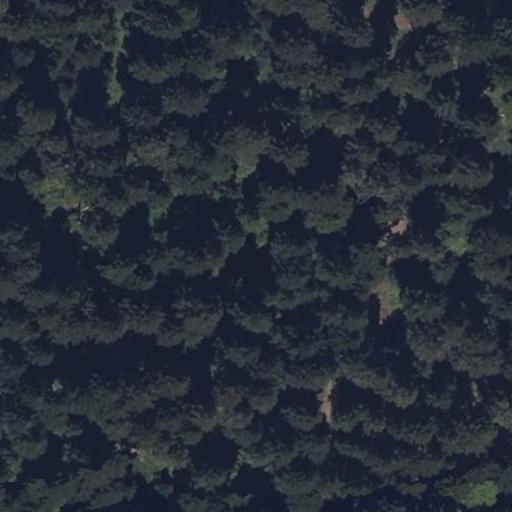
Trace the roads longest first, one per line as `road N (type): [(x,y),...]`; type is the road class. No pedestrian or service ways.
road 1 (track): [(511,12),(496,28),(359,416),(314,511)]
road 2 (track): [(496,28),(343,13),(307,0)]
